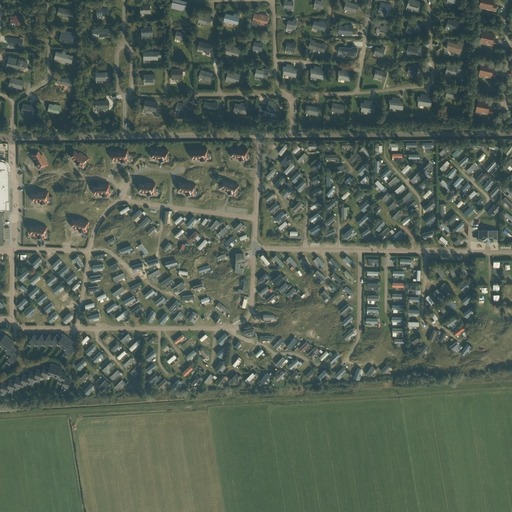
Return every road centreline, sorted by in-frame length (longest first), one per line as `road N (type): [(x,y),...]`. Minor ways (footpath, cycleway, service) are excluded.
road 1 (residential): [(0,138),(374,134)]
road 2 (residential): [(511,134),(374,134)]
